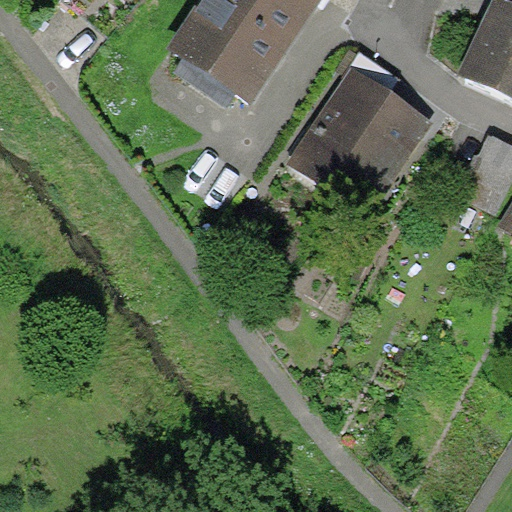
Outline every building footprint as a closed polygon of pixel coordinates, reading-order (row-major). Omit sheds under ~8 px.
[(327,0),(203,0),(167,52),(252,108),(327,0)] [(511,0),(504,0),(503,4),(498,2),(462,78),(511,101),(511,0)] [(386,210),(437,125),(351,74),(300,159),(386,210)] [(511,184),(511,146),(494,137),(461,197),(495,215),(511,184)] [(511,209),(501,228),(511,234),(511,209)]
